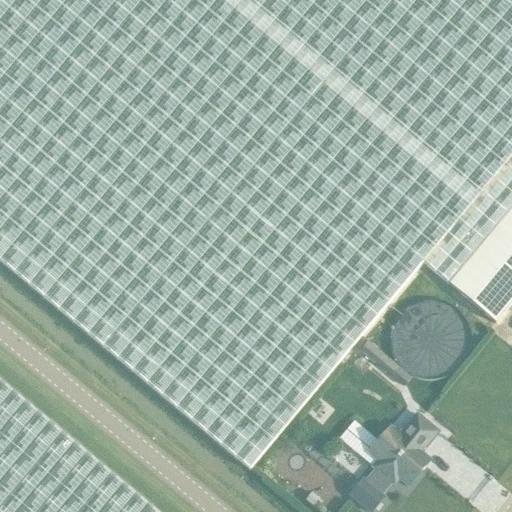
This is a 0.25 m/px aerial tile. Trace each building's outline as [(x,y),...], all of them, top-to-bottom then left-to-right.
[(446,283),(511,205),(511,0),(0,0),(0,262),(250,471),(423,264),(446,283)] [(511,304),(511,205),(446,283),(495,324),(511,304)] [(372,338),(360,352),(404,388),(411,379),(386,358),(390,353),(372,338)] [(0,511),(154,511),(0,383),(0,511)] [(408,488),(430,461),(421,454),(438,433),(417,415),(399,436),(390,428),(368,454),(378,462),(373,468),(375,471),(374,474),(373,478),(374,482),(377,485),(380,487),(384,487),(388,486),(391,484),(394,486),(399,480),(408,488)]
